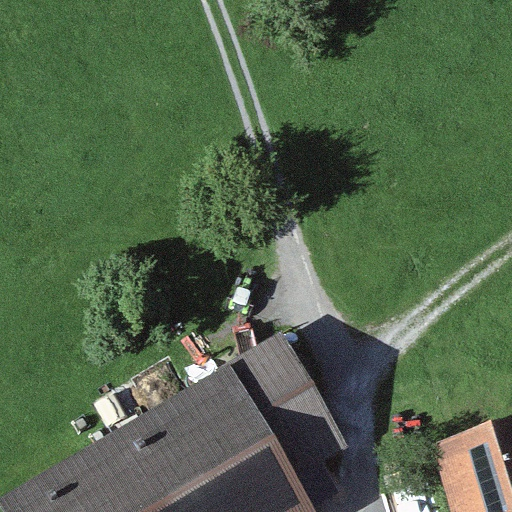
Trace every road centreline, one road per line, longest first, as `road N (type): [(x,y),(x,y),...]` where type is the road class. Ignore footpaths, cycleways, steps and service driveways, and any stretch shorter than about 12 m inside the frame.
road 1 (track): [(213,0),(312,303),(351,383),(364,445),(360,511)]
road 2 (track): [(351,383),(511,250)]
